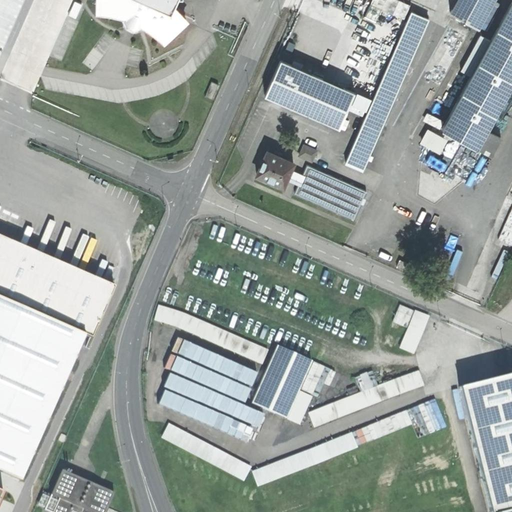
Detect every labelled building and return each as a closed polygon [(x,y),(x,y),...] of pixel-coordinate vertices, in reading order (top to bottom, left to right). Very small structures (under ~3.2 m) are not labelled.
[(97,0),(97,12),(105,12),(113,14),(125,17),(125,19),(125,21),(126,23),(127,25),(129,26),(130,27),(132,28),(134,28),(137,28),(139,27),(140,26),(142,25),(151,30),(159,36),(163,41),(186,20),(174,8),(177,0),(97,0)] [(511,84),(511,0),(490,40),(470,75),(441,128),(477,148),(477,147),(487,130),(511,84)] [(493,0),(455,0),(449,12),(478,28),(493,0)] [(428,18),(411,11),(345,161),(362,169),(428,18)] [(490,40),(480,35),(460,70),(470,75),(490,40)] [(280,59),(264,95),(338,127),(354,91),(280,59)] [(223,74),(217,71),(214,77),(220,80),(223,74)] [(428,111),(425,118),(438,125),(441,119),(428,111)] [(419,141),(440,152),(448,137),(427,126),(419,141)] [(487,130),(477,147),(491,155),(501,137),(487,130)] [(304,144),(299,155),(311,161),(316,150),(304,144)] [(283,186),(293,162),(292,162),(291,164),(280,159),(281,157),(267,151),(256,174),(283,186)] [(306,164),(294,193),(354,219),(366,190),(306,164)] [(0,472),(19,480),(83,334),(91,337),(113,286),(0,236),(0,472)] [(263,351),(160,308),(156,319),(258,362),(263,351)] [(413,353),(429,318),(419,314),(403,348),(413,353)] [(387,332),(384,343),(399,348),(401,339),(395,337),(396,335),(387,332)] [(311,361),(276,346),(251,403),(285,419),(311,361)] [(147,358),(149,421),(166,420),(164,358),(147,358)] [(511,373),(458,387),(489,511),(503,511),(511,510),(511,373)] [(312,414),(317,426),(425,387),(421,375),(312,414)] [(257,482),(415,427),(418,437),(447,427),(438,401),(251,466),(257,482)] [(251,467),(171,425),(163,439),(244,482),(251,467)] [(67,436),(61,433),(57,440),(63,443),(67,436)] [(61,470),(50,495),(59,498),(52,511),(71,511),(72,511),(74,511),(116,511),(107,508),(113,493),(105,489),(103,488),(69,473),(64,472),(61,470)] [(52,511),(59,498),(50,495),(42,491),(36,506),(49,511),(52,511)]
